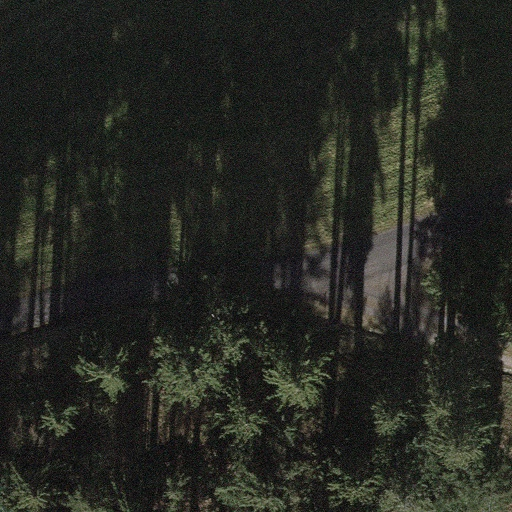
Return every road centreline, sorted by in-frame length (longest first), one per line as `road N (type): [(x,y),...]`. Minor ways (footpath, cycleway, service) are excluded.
road 1 (track): [(511,200),(334,281),(205,276),(0,322)]
road 2 (track): [(334,281),(511,350)]
